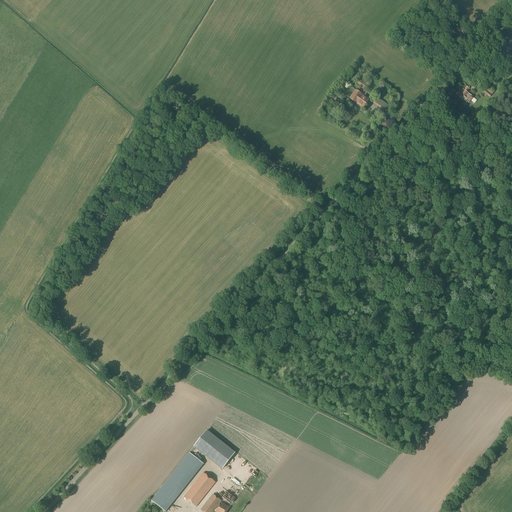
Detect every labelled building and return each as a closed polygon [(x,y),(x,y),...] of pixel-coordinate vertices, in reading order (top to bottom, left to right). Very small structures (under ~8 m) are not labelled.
[(365,84),(359,79),(356,83),(362,87),(360,90),(363,93),(365,90),(366,90),(368,86),(367,86),(368,84),(366,83),(365,84)] [(487,89),(483,86),(482,89),(484,90),(482,92),(489,98),(494,92),(488,87),(487,89)] [(469,103),(473,98),(470,96),(466,92),(469,89),(466,87),(458,96),(463,100),(464,99),(469,103)] [(361,94),(356,90),(349,99),(355,103),(363,109),(370,99),(362,94),(361,94)] [(387,113),(391,107),(377,98),(373,103),(387,113)] [(327,113),(334,103),(329,99),(321,110),(327,113)] [(385,135),(393,125),(383,118),(375,128),(385,135)] [(235,453),(206,431),(194,447),(222,469),(235,453)] [(165,511),(177,497),(204,464),(189,453),(163,485),(151,500),(165,511)] [(196,507),(215,483),(203,473),(183,497),(196,507)] [(202,511),(212,511),(221,501),(213,494),(200,510),(202,511)] [(226,511),(229,507),(221,502),(213,511),(226,511)]
